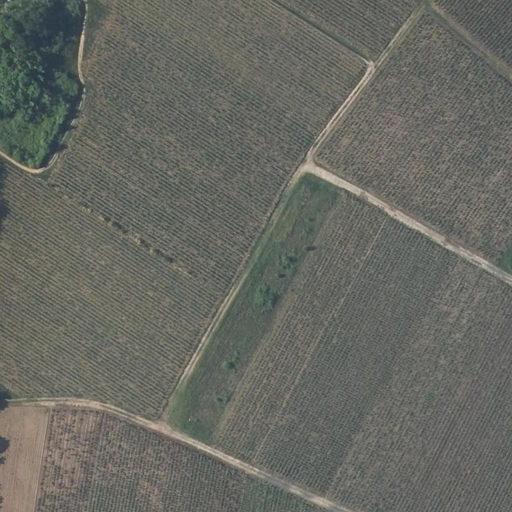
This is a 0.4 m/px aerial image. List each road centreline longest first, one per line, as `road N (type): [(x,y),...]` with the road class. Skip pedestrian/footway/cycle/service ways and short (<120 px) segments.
road 1 (track): [(275,0),(374,65),(308,159),(156,428)]
road 2 (track): [(0,407),(59,399),(128,415),(348,511)]
road 3 (track): [(308,159),(511,284)]
